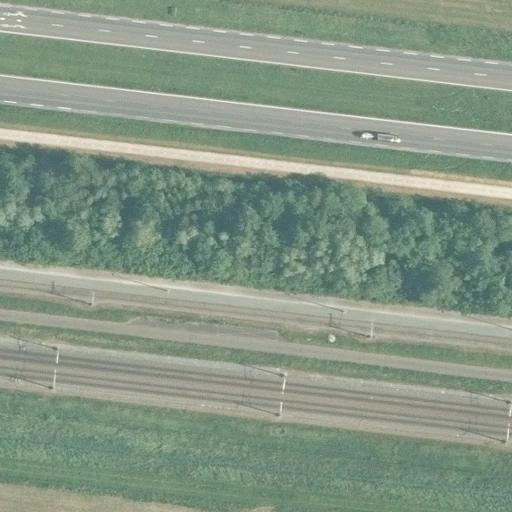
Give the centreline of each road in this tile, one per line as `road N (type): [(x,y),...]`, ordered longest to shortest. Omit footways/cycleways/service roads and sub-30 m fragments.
road 1 (primary): [(0,96),(511,157)]
road 2 (primary): [(511,87),(0,27)]
